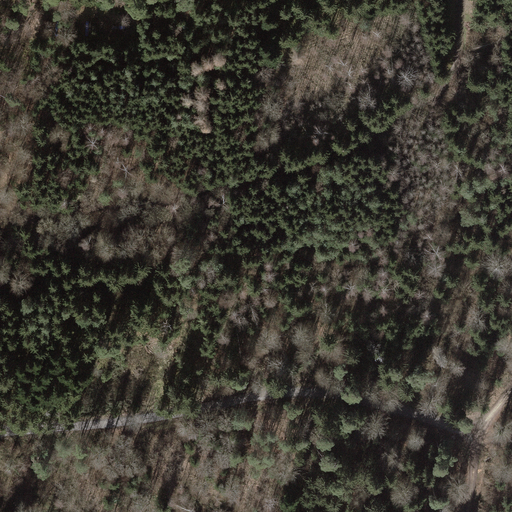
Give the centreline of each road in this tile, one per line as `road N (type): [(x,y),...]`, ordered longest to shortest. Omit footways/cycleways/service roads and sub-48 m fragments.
road 1 (track): [(464,0),(455,66),(440,88),(327,156),(183,195),(0,220)]
road 2 (track): [(0,435),(282,396),(397,408),(478,431)]
road 3 (track): [(470,511),(478,431),(511,389)]
